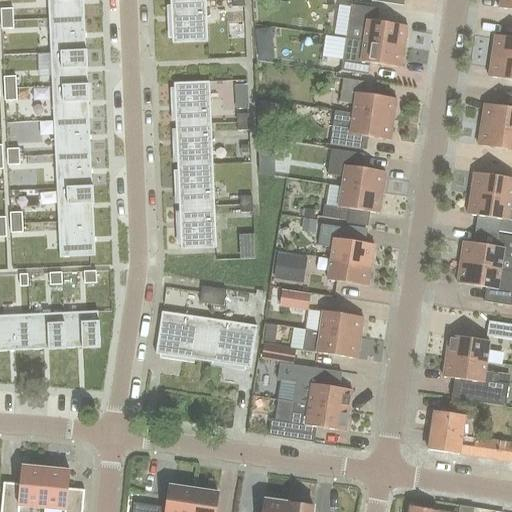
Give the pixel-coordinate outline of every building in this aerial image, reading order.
[(81,0),(46,0),(48,21),(83,20),(81,0)] [(511,0),(500,0),(499,9),(511,11),(511,0)] [(172,44),(207,43),(206,1),(170,3),(172,44)] [(347,29),(346,39),(363,42),(404,48),(407,28),(376,23),(378,10),(350,6),(348,27),(347,29)] [(11,11),(0,11),(0,15),(0,23),(12,22),(11,11)] [(83,20),(48,21),(49,55),(84,54),(83,20)] [(270,30),(255,32),(257,46),(264,45),(270,37),(270,30)] [(511,39),(495,37),(492,57),(511,60),(511,39)] [(346,39),(341,72),(368,76),(370,64),(401,69),(404,48),(363,42),(346,39)] [(84,54),(49,55),(51,89),(86,88),(84,54)] [(511,60),(492,57),(489,78),(511,81),(511,60)] [(14,78),(3,79),(4,91),(15,91),(14,78)] [(393,121),(396,100),(366,96),(368,84),(343,80),(339,103),(354,105),(353,115),(393,121)] [(175,125),(211,124),(209,82),(173,84),(175,125)] [(246,86),(235,87),(236,99),(246,98),(246,86)] [(86,88),(51,89),(52,123),(87,122),(86,88)] [(15,91),(4,91),(4,102),(16,102),(15,91)] [(481,126),(511,130),(511,95),(505,95),(503,108),(485,105),(481,126)] [(257,117),(257,138),(272,138),(272,117),(268,117),(268,102),(261,102),(260,117),(257,117)] [(335,112),(333,123),(330,145),(358,149),(359,137),(390,142),(393,121),(353,115),(335,112)] [(249,123),(248,115),(236,115),(236,123),(249,123)] [(87,122),(52,123),(54,157),(89,156),(87,122)] [(236,123),(237,131),(249,131),(249,123),(236,123)] [(175,125),(177,167),(212,166),(211,124),(175,125)] [(511,130),(481,126),(478,147),(511,152),(511,130)] [(272,138),(257,138),(258,163),(274,163),(272,138)] [(239,146),(239,158),(249,158),(249,146),(239,146)] [(18,150),(7,151),(7,159),(18,159),(18,150)] [(382,194),(386,173),(357,169),(359,155),(331,151),(327,176),(343,179),(342,188),(382,194)] [(89,156),(54,157),(55,191),(90,190),(89,156)] [(214,207),(212,166),(177,167),(179,209),(214,207)] [(471,195),(511,201),(511,199),(511,179),(474,174),(471,195)] [(379,215),(382,194),(342,188),(340,199),(332,198),(331,207),(324,206),(322,218),(347,222),(349,210),(379,215)] [(90,190),(55,191),(57,225),(92,223),(90,190)] [(511,211),(510,212),(511,201),(471,195),(468,216),(501,221),(499,234),(505,235),(511,235),(511,211)] [(252,205),(252,197),(240,197),(240,205),(252,205)] [(253,213),(252,205),(240,205),(240,214),(253,213)] [(216,249),(214,207),(179,209),(180,250),(216,249)] [(304,210),(302,219),(314,220),(315,211),(304,210)] [(21,214),(10,215),(10,227),(22,227),(21,214)] [(92,223),(57,225),(58,260),(93,259),(92,223)] [(375,246),(344,241),(346,229),(321,226),(319,238),(334,240),(331,260),(372,267),(375,246)] [(511,238),(498,236),(497,248),(464,243),(461,264),(511,271),(511,238)] [(294,282),(298,258),(278,255),(275,279),(294,282)] [(368,288),(372,267),(331,260),(328,281),(368,288)] [(511,307),(511,305),(511,271),(461,264),(457,284),(486,289),(484,303),(511,307)] [(96,273),(84,273),(85,286),(96,285),(96,273)] [(61,274),(49,275),(50,287),(61,287),(61,274)] [(27,276),(19,276),(19,289),(27,288),(27,276)] [(213,289),(201,287),(199,303),(211,305),(213,289)] [(211,305),(223,307),(225,291),(213,289),(211,305)] [(308,311),(310,298),(310,296),(283,292),(280,307),(308,311)] [(98,312),(63,314),(65,349),(100,347),(98,312)] [(209,319),(161,312),(155,355),(202,362),(209,319)] [(320,333),(361,339),(364,319),(323,313),(320,333)] [(63,314),(29,315),(31,351),(65,349),(63,314)] [(29,315),(0,316),(0,352),(31,351),(29,315)] [(202,362),(250,369),(256,327),(209,319),(202,362)] [(511,326),(490,323),(488,337),(511,340),(511,326)] [(273,344),(275,329),(265,327),(263,343),(273,344)] [(320,333),(306,331),(303,352),(358,360),(361,339),(320,333)] [(446,357),(487,363),(500,365),(502,355),(489,353),(490,342),(450,336),(446,357)] [(294,365),(296,351),(264,345),(262,360),(294,365)] [(443,378),(476,383),(484,384),(486,371),(487,363),(446,357),(443,378)] [(278,364),(275,381),(279,382),(295,384),(292,404),(295,404),(309,406),(350,412),(353,391),(339,389),(312,385),(315,370),(278,364)] [(476,383),(476,387),(507,392),(508,383),(497,381),(499,373),(486,371),(484,384),(476,383)] [(75,388),(88,390),(87,396),(98,398),(101,381),(77,377),(75,388)] [(476,387),(473,402),(505,406),(507,392),(476,387)] [(271,424),(268,437),(270,437),(289,440),(314,444),(317,429),(319,429),(347,433),(350,412),(309,406),(295,404),(292,404),(281,402),(278,401),(275,421),(271,420),(271,424)] [(434,412),(433,414),(428,451),(511,463),(511,461),(511,444),(472,439),(475,421),(465,419),(465,417),(434,412)] [(3,483),(0,511),(19,511),(20,508),(43,510),(47,468),(22,466),(20,484),(3,483)] [(47,468),(43,510),(63,511),(83,511),(85,491),(69,489),(70,471),(47,468)] [(190,511),(194,491),(169,487),(165,511),(190,511)] [(215,511),(218,495),(194,491),(190,511),(215,511)] [(287,511),(289,504),(264,501),(262,511),(287,511)]
